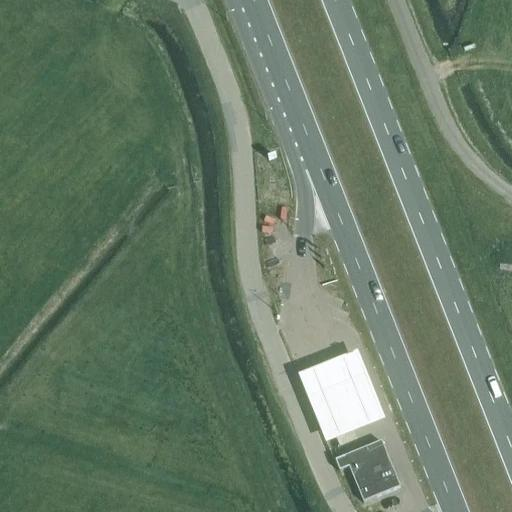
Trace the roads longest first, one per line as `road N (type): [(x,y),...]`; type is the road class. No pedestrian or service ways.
road 1 (primary): [(251,0),(454,511)]
road 2 (unclassified): [(342,511),(256,305),(240,139),(189,0)]
road 3 (primary): [(511,450),(334,0)]
road 4 (unclassified): [(511,195),(456,145),(394,0)]
